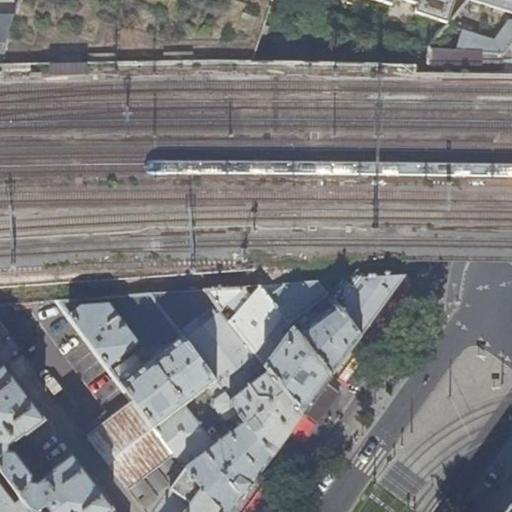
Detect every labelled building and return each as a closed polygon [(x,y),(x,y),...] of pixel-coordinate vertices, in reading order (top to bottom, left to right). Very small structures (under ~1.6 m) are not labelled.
[(0,0),(0,73),(15,73),(15,65),(18,65),(19,73),(40,73),(39,64),(43,64),(43,73),(64,72),(64,64),(68,64),(68,72),(89,72),(89,63),(93,63),(93,72),(114,71),(114,63),(118,63),(118,71),(139,71),(139,63),(143,62),(143,71),(164,70),(164,62),(167,62),(168,70),(189,70),(188,62),(192,62),(192,70),(214,69),(213,61),(217,61),(217,69),(238,69),(238,62),(242,62),(242,69),(252,70),(274,0),(273,0),(0,0)] [(419,0),(418,5),(415,13),(448,24),(454,0),(419,0)] [(511,0),(473,0),(511,12),(511,0)] [(441,50),(467,18),(458,11),(448,24),(428,47),(428,49),(441,50)] [(511,41),(503,54),(483,53),(477,52),(457,51),(441,50),(428,49),(427,73),(511,74),(511,41)] [(477,52),(477,45),(457,44),(457,51),(477,52)] [(383,305),(405,275),(319,281),(360,336),(383,305)] [(360,336),(319,281),(261,285),(331,377),(331,376),(358,339),(360,336)] [(331,377),(261,285),(206,289),(303,415),(328,380),(331,377)] [(303,415),(206,289),(151,293),(272,457),(277,451),(303,415)] [(138,344),(108,304),(81,307),(71,314),(135,400),(217,511),(232,511),(264,468),(272,457),(151,293),(123,295),(163,350),(130,376),(118,360),(124,356),(130,364),(144,354),(137,344),(138,344)] [(0,469),(12,486),(15,489),(32,511),(217,511),(135,400),(112,417),(108,412),(83,430),(146,511),(116,511),(73,455),(54,468),(53,472),(39,483),(33,484),(34,475),(15,451),(9,451),(10,444),(25,433),(28,433),(46,420),(4,365),(0,367),(0,337),(8,332),(0,321),(0,469)] [(12,486),(0,469),(0,511),(32,511),(15,489),(7,495),(4,491),(12,486)]
